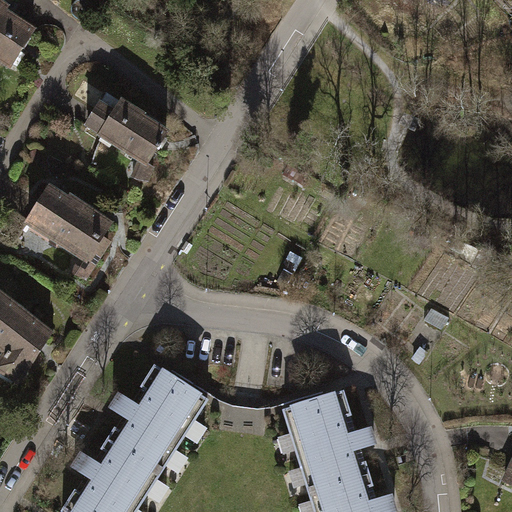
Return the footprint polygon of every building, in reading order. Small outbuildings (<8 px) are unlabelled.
[(12,6),(1,0),(0,0),(0,64),(10,71),(37,28),(9,10),(12,6)] [(98,109),(85,127),(145,166),(170,131),(130,106),(120,100),(107,93),(102,102),(98,109)] [(153,172),(138,165),(132,177),(148,184),(153,172)] [(114,223),(49,182),(23,224),(80,260),(71,273),(88,283),(113,243),(105,238),(114,223)] [(56,334),(0,288),(0,351),(1,352),(0,354),(0,376),(18,387),(56,334)] [(127,415),(134,419),(121,440),(174,474),(221,399),(169,367),(147,403),(138,398),(127,415)] [(345,390),(285,406),(310,491),(369,475),(364,449),(377,445),(371,425),(356,429),(345,390)] [(86,475),(94,480),(73,511),(149,511),(174,474),(121,440),(107,465),(96,458),(86,475)] [(511,471),(502,491),(511,495),(511,471)] [(369,475),(310,491),(315,511),(399,511),(394,490),(375,495),(369,475)]
